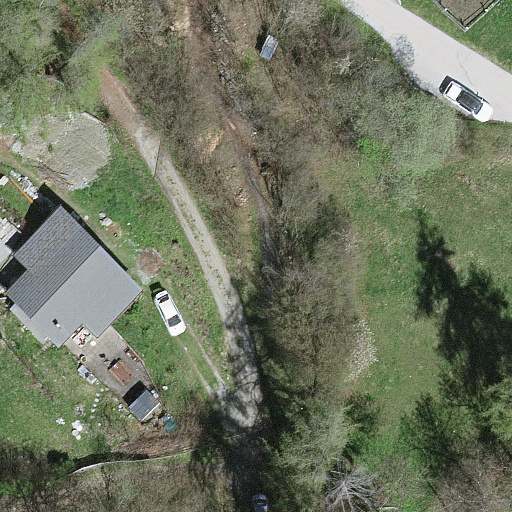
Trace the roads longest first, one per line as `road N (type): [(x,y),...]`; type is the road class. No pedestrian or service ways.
road 1 (track): [(256,459),(215,273),(61,0)]
road 2 (unclassified): [(511,105),(342,0)]
